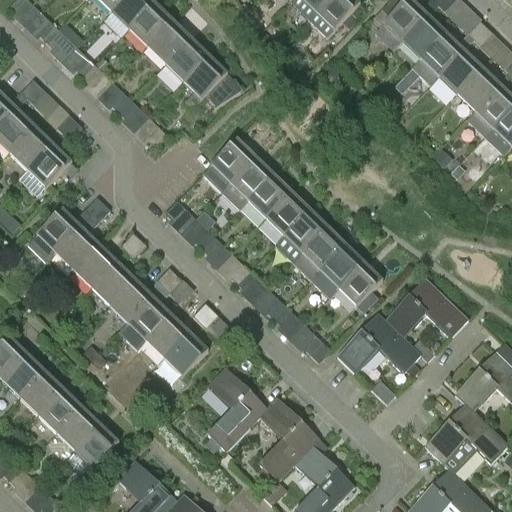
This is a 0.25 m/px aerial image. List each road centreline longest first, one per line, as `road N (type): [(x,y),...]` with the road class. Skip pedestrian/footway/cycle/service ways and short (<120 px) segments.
road 1 (residential): [(371,447),(132,210),(116,138),(0,26)]
road 2 (residential): [(371,447),(478,333)]
